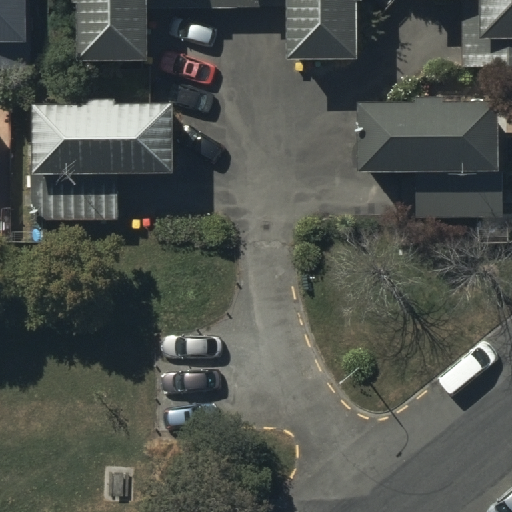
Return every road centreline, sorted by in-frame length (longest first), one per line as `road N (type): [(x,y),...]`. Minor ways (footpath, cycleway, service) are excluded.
road 1 (unknown): [(196,105),(214,353),(241,399),(397,511)]
road 2 (residential): [(405,511),(511,425)]
